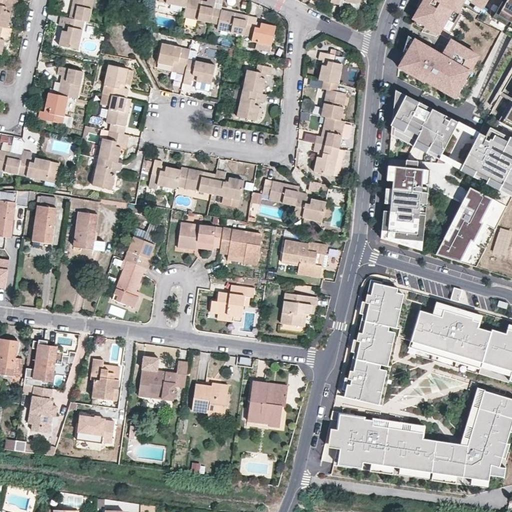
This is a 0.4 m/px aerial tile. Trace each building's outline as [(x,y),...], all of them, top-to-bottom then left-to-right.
[(0,0),(0,25),(7,27),(11,8),(15,9),(16,0),(0,0)] [(73,0),(70,17),(84,20),(89,21),(92,0),(73,0)] [(186,0),(185,7),(184,16),(211,22),(214,8),(215,0),(206,0),(206,1),(200,0),(186,0)] [(339,0),(340,0),(339,6),(358,10),(359,0),(339,0)] [(419,0),(418,5),(423,8),(417,18),(415,22),(425,28),(427,24),(440,32),(450,16),(454,9),(457,4),(458,0),(468,0),(471,1),(475,4),(483,8),(488,0),(419,0)] [(511,0),(503,0),(496,13),(511,21),(511,0)] [(483,8),(475,4),(473,8),(481,13),(483,8)] [(423,8),(418,5),(414,16),(417,18),(423,8)] [(217,23),(217,29),(243,34),(247,15),(214,8),(211,22),(217,23)] [(458,12),(454,9),(450,16),(454,18),(458,12)] [(511,21),(496,13),(494,17),(511,27),(511,21)] [(59,24),(63,25),(59,45),(78,49),(84,20),(70,17),(61,15),(59,24)] [(256,42),(271,45),(275,26),(256,22),(256,17),(247,15),(243,34),(252,36),(251,41),(256,42)] [(0,53),(1,54),(5,35),(9,36),(11,28),(7,27),(0,25),(0,53)] [(427,44),(409,34),(403,52),(405,53),(406,54),(403,61),(399,67),(423,82),(424,80),(450,95),(453,90),(456,92),(469,69),(468,69),(477,53),(451,38),(447,45),(450,47),(445,55),(441,52),(435,49),(433,52),(425,47),(427,44)] [(271,45),(256,42),(255,49),(270,51),(271,45)] [(188,59),(189,49),(162,43),(157,62),(172,65),(177,66),(176,71),(185,72),(188,59)] [(450,47),(447,45),(445,45),(441,52),(445,55),(450,47)] [(338,83),(342,64),(333,61),(334,54),(320,52),(318,59),(323,60),(318,79),(323,80),(338,83)] [(191,80),(196,81),(195,88),(209,91),(214,65),(188,59),(185,72),(183,82),(190,84),(191,80)] [(258,63),(256,71),(246,69),(242,88),(261,92),(266,73),(270,74),(272,66),(258,63)] [(128,89),(123,88),(124,83),(127,69),(108,65),(104,84),(114,86),(112,95),(126,98),(128,89)] [(58,74),(62,75),(58,93),(68,96),(77,98),(82,71),(59,66),(58,74)] [(511,76),(511,67),(500,87),(505,90),(511,76)] [(308,85),(322,88),(323,80),(318,79),(310,77),(308,85)] [(325,116),(340,120),(345,92),(336,91),(338,83),(323,80),(322,88),(326,89),(320,115),(325,116)] [(102,93),(112,95),(114,86),(104,84),(102,93)] [(503,93),(505,90),(500,87),(497,93),(510,101),(511,98),(503,93)] [(261,92),(242,88),(240,102),(236,115),(256,120),(260,101),(264,102),(266,93),(261,92)] [(442,154),(458,122),(396,90),(392,133),(402,138),(404,134),(416,140),(430,147),(442,154)] [(58,93),(48,92),(44,111),(41,110),(39,118),(62,123),(68,96),(58,93)] [(100,102),(110,104),(112,95),(102,93),(100,102)] [(109,130),(123,133),(125,126),(130,98),(126,98),(112,95),(110,104),(106,122),(111,123),(109,130)] [(511,97),(511,98),(510,101),(499,120),(511,126),(511,97)] [(314,142),(338,148),(341,135),(344,123),(344,121),(340,120),(325,116),(321,136),(316,135),(314,142)] [(341,135),(348,137),(351,125),(344,123),(341,135)] [(134,127),(125,126),(123,133),(128,134),(132,135),(134,127)] [(35,150),(38,133),(25,130),(22,147),(35,150)] [(108,130),(107,139),(102,138),(98,158),(117,162),(121,143),(126,144),(128,134),(123,133),(109,130),(108,130)] [(305,133),(303,140),(314,142),(316,135),(305,133)] [(486,136),(479,133),(461,169),(474,175),(476,171),(489,178),(490,175),(503,181),(511,185),(511,149),(510,148),(505,146),(494,140),(490,138),(486,136)] [(416,140),(404,134),(402,138),(414,145),(416,140)] [(505,146),(507,142),(496,137),(494,140),(505,146)] [(430,147),(416,140),(414,145),(427,152),(430,147)] [(313,171),(332,175),(338,148),(314,142),(313,151),(317,152),(313,171)] [(442,154),(430,147),(427,152),(440,158),(442,154)] [(338,148),(332,175),(337,176),(343,149),(338,148)] [(0,170),(17,174),(22,155),(0,150),(0,170)] [(22,155),(17,174),(46,180),(47,176),(50,161),(35,158),(35,162),(30,161),(31,157),(32,152),(23,150),(22,155)] [(92,185),(112,189),(115,170),(120,171),(122,163),(117,162),(98,158),(92,185)] [(225,172),(228,160),(219,158),(216,170),(225,172)] [(417,168),(418,161),(407,159),(406,167),(417,168)] [(177,186),(180,170),(161,166),(162,161),(155,160),(149,187),(157,189),(158,185),(177,189),(177,186)] [(57,178),(60,163),(50,161),(47,176),(57,178)] [(387,180),(393,181),(392,189),(391,203),(385,202),(381,238),(394,242),(394,238),(411,240),(423,241),(426,214),(419,214),(421,199),(427,199),(428,187),(416,186),(416,179),(417,168),(406,167),(388,165),(387,180)] [(180,170),(177,186),(212,193),(215,175),(181,168),(180,170)] [(429,180),(430,169),(417,168),(416,179),(429,180)] [(240,199),(243,181),(224,176),(225,172),(216,170),(215,175),(212,193),(229,197),(240,199)] [(489,178),(476,171),(474,175),(487,182),(489,178)] [(503,181),(490,175),(489,178),(502,184),(503,181)] [(298,192),(299,186),(265,179),(262,193),(268,194),(268,199),(295,205),(298,192)] [(326,193),(327,185),(310,181),(309,189),(326,193)] [(469,214),(466,220),(458,216),(450,232),(447,231),(436,254),(460,262),(471,239),(481,221),(492,198),(470,186),(465,197),(470,200),(464,212),(469,214)] [(0,200),(0,235),(10,237),(13,219),(14,208),(15,205),(27,206),(30,190),(15,190),(15,193),(14,202),(0,200)] [(0,200),(14,202),(15,193),(0,191),(0,200)] [(257,202),(260,200),(262,193),(256,191),(252,194),(251,201),(252,201),(257,202)] [(322,220),(325,202),(306,198),(307,194),(298,192),(295,205),(293,215),(322,220)] [(32,240),(52,243),(56,208),(55,207),(56,197),(40,195),(40,197),(38,196),(32,240)] [(97,231),(95,231),(100,201),(70,197),(68,210),(78,211),(74,246),(93,248),(94,241),(96,241),(96,239),(97,231)] [(229,197),(227,205),(238,207),(240,199),(229,197)] [(469,214),(464,212),(470,200),(465,197),(447,231),(450,232),(458,216),(466,220),(469,214)] [(486,223),(497,200),(492,198),(481,221),(486,223)] [(14,208),(13,219),(22,220),(24,220),(25,211),(24,210),(20,209),(14,208)] [(146,230),(138,227),(124,259),(126,260),(144,266),(148,268),(151,259),(148,258),(151,250),(161,224),(150,220),(146,230)] [(479,243),(488,225),(486,223),(481,221),(471,239),(476,242),(479,243)] [(196,248),(197,246),(198,240),(212,242),(212,246),(220,247),(222,233),(215,232),(216,227),(180,222),(177,246),(196,248)] [(219,252),(228,254),(244,256),(243,262),(257,264),(262,233),(237,229),(223,227),(222,233),(220,247),(219,252)] [(493,253),(506,255),(511,230),(498,227),(493,253)] [(411,247),(411,240),(394,238),(394,242),(411,247)] [(104,250),(105,240),(96,239),(96,241),(94,241),(93,248),(93,249),(104,250)] [(466,263),(476,242),(471,239),(460,262),(466,263)] [(281,261),(288,263),(298,264),(297,274),(320,277),(321,265),(315,264),(316,253),(325,254),(326,254),(327,245),(306,241),(306,243),(285,240),(281,261)] [(422,250),(423,241),(411,240),(411,247),(422,250)] [(321,265),(323,265),(325,254),(316,253),(315,264),(321,265)] [(243,262),(244,256),(228,254),(227,260),(243,263),(243,262)] [(10,259),(0,257),(0,286),(6,288),(10,259)] [(144,266),(126,260),(116,288),(112,299),(116,300),(134,307),(138,296),(134,294),(135,290),(144,266)] [(480,319),(436,305),(437,301),(424,297),(398,289),(398,286),(381,282),(382,280),(371,277),(366,300),(363,299),(360,311),(363,312),(357,338),(354,337),(351,349),(355,350),(349,376),(345,375),(343,380),(341,390),(345,391),(345,394),(384,403),(399,335),(411,339),(408,350),(509,381),(509,379),(511,379),(511,328),(508,327),(480,319)] [(254,288),(231,284),(229,293),(218,292),(217,301),(212,301),(210,312),(218,313),(242,316),(243,304),(245,296),(250,296),(253,297),(254,288)] [(455,286),(451,298),(459,301),(463,289),(455,286)] [(279,323),(298,325),(300,312),(304,312),(307,313),(308,304),(313,305),(314,297),(283,292),(279,323)] [(437,301),(436,305),(480,319),(481,314),(437,301)] [(218,313),(217,319),(241,322),(242,316),(218,313)] [(0,373),(13,375),(13,371),(22,372),(23,358),(16,357),(18,341),(0,338),(0,373)] [(47,341),(38,339),(38,340),(37,348),(34,368),(33,378),(40,379),(52,381),(55,363),(57,346),(47,344),(47,341)] [(61,364),(63,347),(57,346),(55,363),(61,364)] [(178,361),(176,372),(157,370),(159,357),(144,355),(142,368),(138,394),(139,395),(148,396),(149,393),(161,394),(161,398),(173,400),(175,385),(185,386),(188,362),(178,361)] [(94,358),(92,378),(95,379),(93,391),(101,392),(100,398),(111,399),(113,388),(117,388),(120,367),(103,364),(104,359),(94,358)] [(33,378),(34,368),(26,367),(24,381),(32,383),(33,378)] [(285,405),(287,390),(268,387),(268,383),(253,380),(247,420),(268,423),(268,425),(279,426),(282,405),(285,405)] [(287,390),(287,384),(268,382),(268,383),(268,387),(287,390)] [(53,414),(55,404),(50,403),(48,402),(49,398),(51,386),(39,384),(32,383),(25,420),(30,421),(29,427),(39,429),(41,422),(48,423),(50,413),(53,414)] [(220,384),(219,389),(211,388),(211,386),(195,384),(192,409),(208,411),(207,414),(224,417),(225,408),(227,408),(229,393),(227,393),(228,384),(220,384)] [(462,443),(468,444),(485,389),(479,387),(462,443)] [(355,413),(333,409),(331,418),(339,419),(337,429),(331,428),(328,446),(337,447),(335,457),(338,458),(362,461),(371,462),(393,465),(399,466),(430,471),(432,471),(456,474),(471,477),(488,479),(495,480),(496,474),(499,466),(502,456),(505,457),(510,443),(507,442),(510,431),(511,425),(511,397),(485,389),(468,444),(462,443),(423,437),(424,431),(410,429),(402,427),(373,423),(374,418),(364,417),(363,421),(354,420),(355,414),(355,413)] [(92,415),(79,414),(77,422),(76,422),(74,438),(100,442),(100,440),(110,441),(113,420),(103,418),(103,417),(99,416),(99,415),(92,414),(92,415)] [(374,418),(373,423),(402,427),(403,421),(374,417),(374,418)] [(47,431),(48,423),(41,422),(39,429),(47,431)] [(410,429),(424,431),(424,425),(411,422),(410,429)] [(16,434),(6,433),(4,445),(14,446),(16,434)] [(27,436),(16,434),(14,446),(25,448),(27,436)] [(53,445),(45,443),(43,452),(50,454),(53,445)] [(499,466),(496,474),(504,475),(506,458),(505,457),(502,456),(499,466)] [(362,461),(338,458),(337,465),(361,469),(362,461)] [(204,473),(205,464),(191,462),(189,471),(204,473)] [(393,465),(371,462),(370,470),(392,473),(393,465)] [(430,471),(399,466),(399,472),(429,477),(430,471)] [(456,474),(432,471),(431,479),(455,482),(456,474)] [(488,479),(471,477),(470,482),(487,485),(488,479)]
